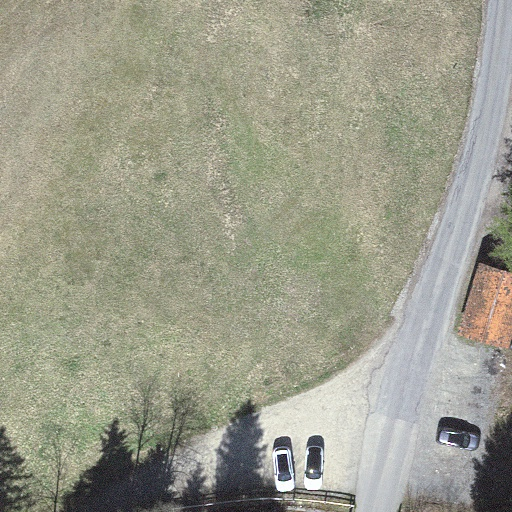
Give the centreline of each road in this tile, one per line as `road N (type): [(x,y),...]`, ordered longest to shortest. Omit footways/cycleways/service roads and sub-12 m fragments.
road 1 (unclassified): [(494,0),(420,351),(384,459),(376,511)]
road 2 (track): [(98,511),(301,419),(420,351)]
